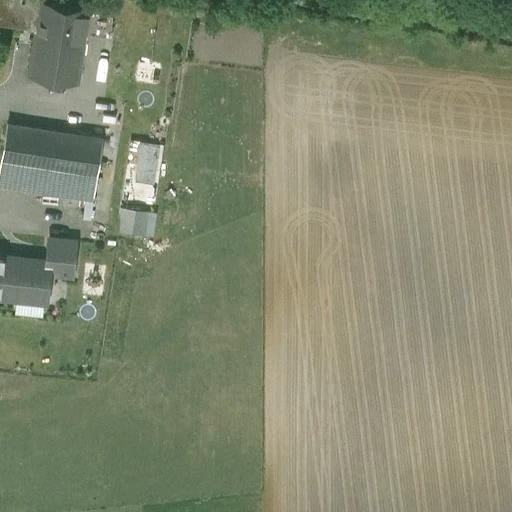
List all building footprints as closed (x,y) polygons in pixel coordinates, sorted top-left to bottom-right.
[(85,12),(40,5),(40,0),(0,0),(0,22),(32,27),(30,37),(80,45),(85,12)] [(80,45),(30,37),(24,73),(74,81),(80,45)] [(102,135),(7,121),(0,165),(0,181),(93,196),(102,135)] [(141,177),(159,180),(164,142),(145,140),(141,177)] [(159,232),(161,208),(126,205),(123,229),(159,232)] [(48,260),(0,255),(0,294),(45,299),(48,260)]
